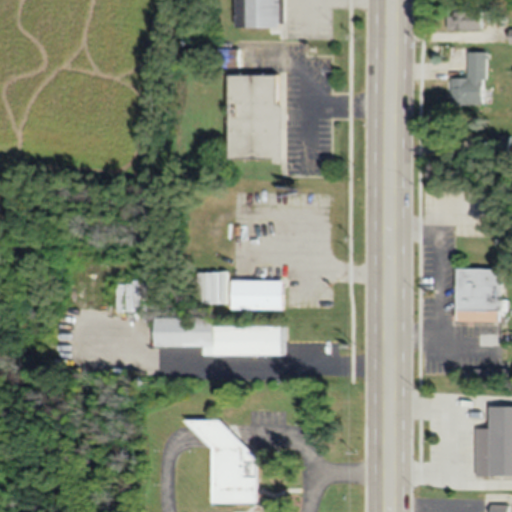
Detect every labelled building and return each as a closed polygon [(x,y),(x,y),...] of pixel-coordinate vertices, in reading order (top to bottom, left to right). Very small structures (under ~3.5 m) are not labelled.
[(288,0),(238,0),(238,28),(289,28),(288,0)] [(482,12),(446,12),(446,31),(482,31),(482,12)] [(452,78),(452,105),(487,105),(486,53),(469,53),(469,78),(452,78)] [(285,75),(232,75),(233,160),(286,160),(285,75)] [(504,321),(504,267),(459,267),(459,321),(504,321)] [(287,282),(234,282),(234,310),(287,310),(287,282)] [(208,356),(288,356),(288,324),(159,323),(159,345),(208,346),(208,356)] [(498,372),(490,368),(486,376),(493,380),(498,372)] [(511,406),(493,407),(493,427),(478,427),(478,476),(511,475),(511,406)] [(225,420),(188,420),(216,449),(216,504),(261,504),(261,458),(225,420)] [(511,511),(511,504),(493,503),(492,511),(511,511)]
